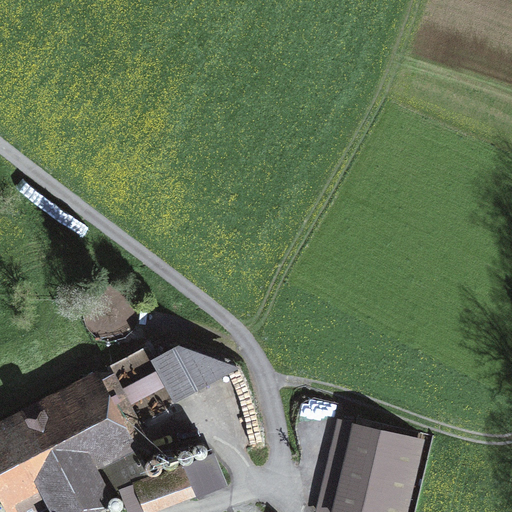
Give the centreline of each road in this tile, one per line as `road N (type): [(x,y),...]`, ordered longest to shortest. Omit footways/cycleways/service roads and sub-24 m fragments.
road 1 (unclassified): [(0,146),(209,305),(258,361),(274,409),(273,481),(183,511)]
road 2 (track): [(265,376),(350,392),(481,440),(511,440)]
